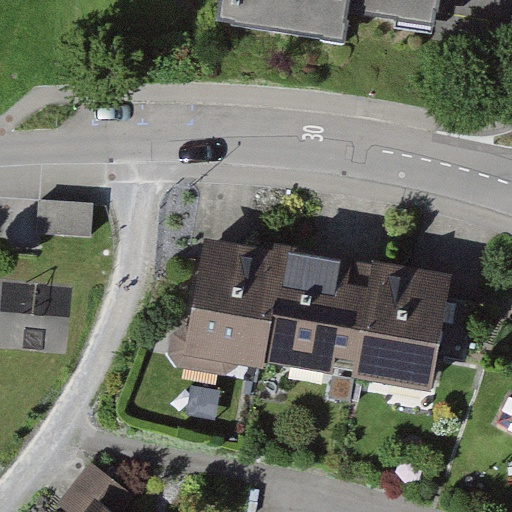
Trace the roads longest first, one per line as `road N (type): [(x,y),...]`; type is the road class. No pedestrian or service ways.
road 1 (residential): [(0,503),(63,425),(123,311),(155,134)]
road 2 (residential): [(511,179),(324,142),(155,134)]
road 3 (residential): [(155,134),(0,151)]
